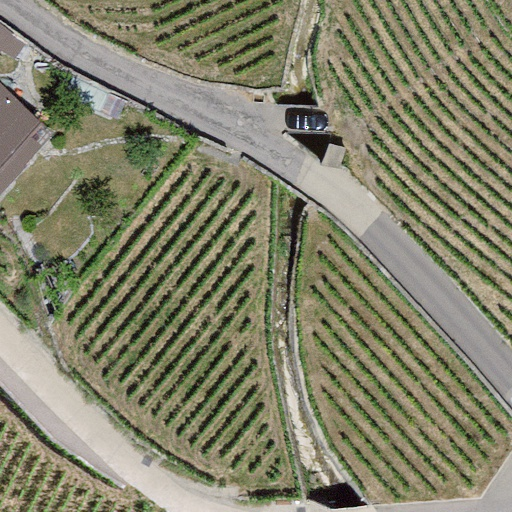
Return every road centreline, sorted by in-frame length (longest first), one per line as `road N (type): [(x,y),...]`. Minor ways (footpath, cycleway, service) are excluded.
road 1 (unclassified): [(12,0),(67,42),(389,222),(511,370)]
road 2 (track): [(236,511),(91,435),(0,320)]
